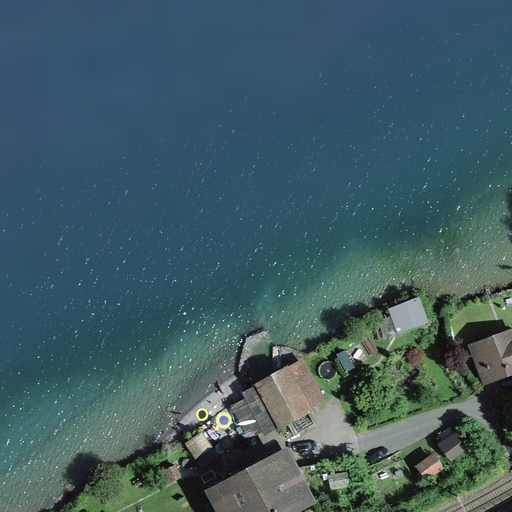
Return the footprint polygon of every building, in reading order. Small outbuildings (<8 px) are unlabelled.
[(404,304),(413,327),(426,322),(418,299),(404,304)] [(511,336),(477,349),(488,381),(511,372),(511,336)] [(320,400),(302,365),(228,406),(246,440),(320,400)] [(461,433),(443,447),(453,459),(470,445),(461,433)] [(284,511),(307,500),(365,490),(360,459),(293,472),(284,457),(212,495),(221,511),(284,511)] [(432,457),(417,467),(425,477),(439,466),(432,457)]
